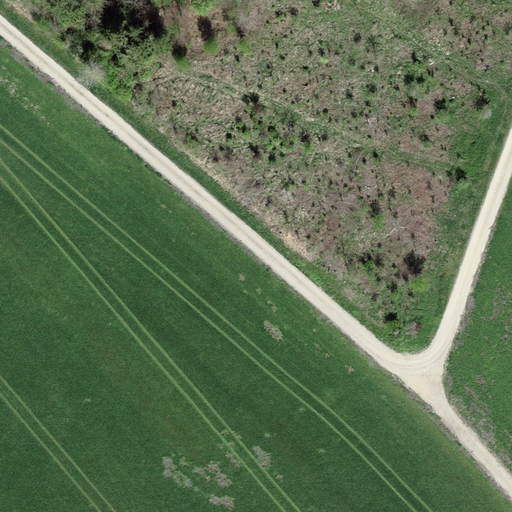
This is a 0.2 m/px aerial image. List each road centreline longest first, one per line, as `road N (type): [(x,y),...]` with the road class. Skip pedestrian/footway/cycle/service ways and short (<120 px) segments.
road 1 (track): [(511,153),(437,359),(417,381),(0,27)]
road 2 (track): [(417,381),(511,491)]
